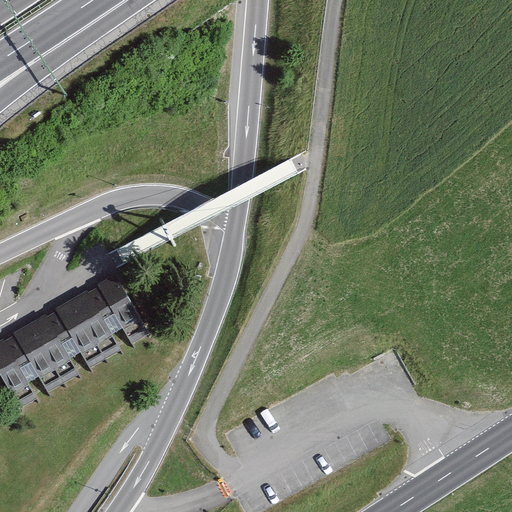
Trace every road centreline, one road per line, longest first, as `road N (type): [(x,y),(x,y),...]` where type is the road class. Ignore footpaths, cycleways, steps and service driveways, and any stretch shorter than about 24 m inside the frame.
road 1 (motorway): [(255,0),(237,173)]
road 2 (motorway): [(0,109),(123,0)]
road 3 (primary): [(511,432),(389,511)]
